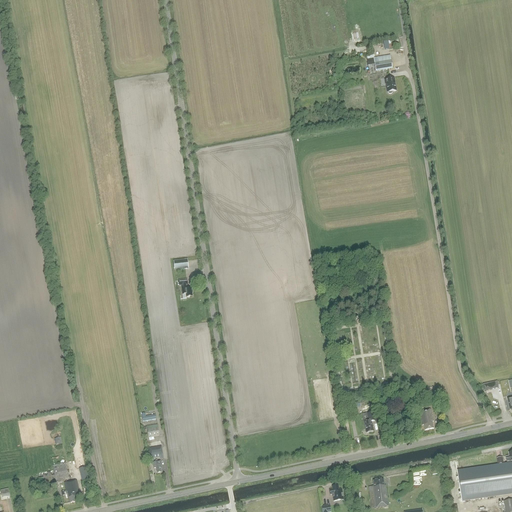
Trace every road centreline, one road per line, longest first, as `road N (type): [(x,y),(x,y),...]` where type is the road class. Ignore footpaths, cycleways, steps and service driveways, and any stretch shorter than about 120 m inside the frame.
road 1 (tertiary): [(237,479),(163,0)]
road 2 (track): [(490,427),(458,358),(399,0)]
road 3 (tertiary): [(237,479),(511,423)]
road 4 (track): [(350,475),(197,511)]
road 5 (tertiary): [(91,511),(237,479)]
